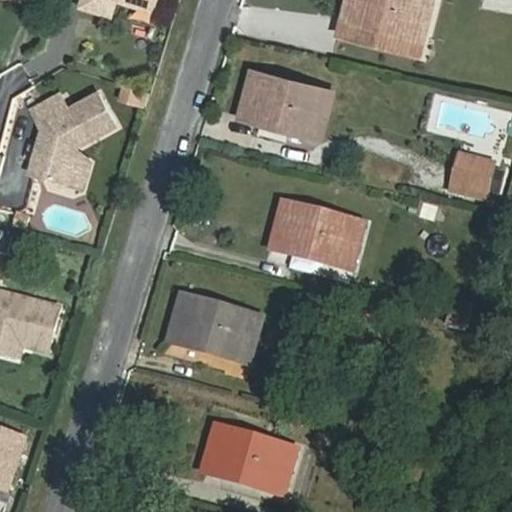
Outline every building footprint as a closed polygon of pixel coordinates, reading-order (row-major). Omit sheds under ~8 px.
[(85,0),(83,8),(115,17),(119,0),(135,0),(159,7),(160,0),(85,0)] [(425,42),(435,0),(352,0),(348,19),(407,34),(406,37),(425,42)] [(323,138),(335,92),(257,72),(247,115),(304,130),(304,133),(323,138)] [(60,91),(32,106),(40,122),(45,120),(34,163),(41,174),(68,181),(77,144),(116,124),(98,91),(68,106),(60,91)] [(464,157),(455,192),(488,201),(497,165),(464,157)] [(355,269),(367,224),(288,204),(277,246),(336,261),(336,264),(355,269)] [(0,285),(0,284),(0,352),(4,354),(7,343),(52,355),(63,310),(0,292),(0,285)] [(253,364),(265,318),(187,296),(175,339),(234,355),(233,358),(253,364)] [(219,358),(217,370),(247,377),(250,366),(219,358)] [(287,494),(299,449),(222,427),(210,468),(268,485),(267,488),(287,494)] [(0,469),(16,475),(28,440),(0,430),(0,469)] [(0,488),(11,492),(16,475),(0,469),(0,488)]
